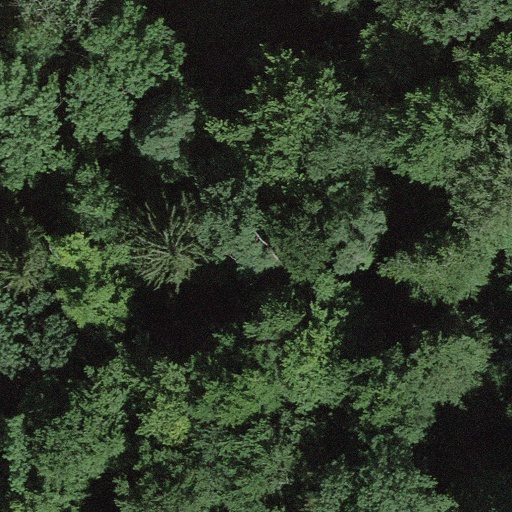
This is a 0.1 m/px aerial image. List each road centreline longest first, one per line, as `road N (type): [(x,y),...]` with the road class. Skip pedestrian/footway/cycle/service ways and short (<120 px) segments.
road 1 (track): [(0,380),(263,316)]
road 2 (track): [(263,316),(511,259)]
